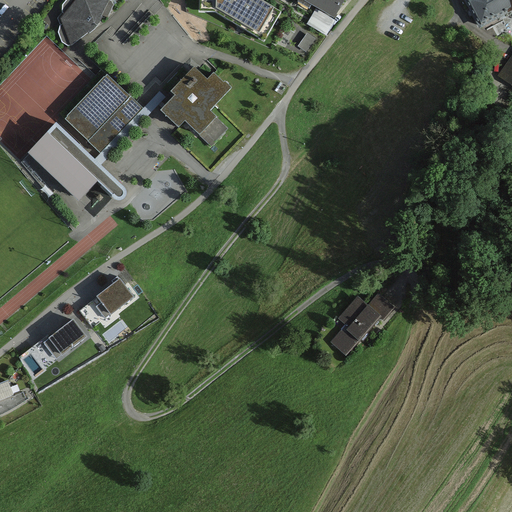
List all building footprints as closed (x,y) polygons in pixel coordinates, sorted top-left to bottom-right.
[(61,38),(69,41),(87,29),(89,31),(98,23),(102,13),(107,12),(113,1),(113,0),(59,0),(60,8),(57,13),(59,21),(58,28),(61,38)] [(278,14),(255,0),(199,0),(199,15),(215,15),(262,41),(278,14)] [(299,0),(314,8),(309,16),(329,27),(334,20),(329,18),(339,0),(299,0)] [(511,0),(465,0),(480,28),(511,10),(511,0)] [(307,51),(318,33),(299,22),(288,40),(307,51)] [(511,58),(499,75),(511,84),(511,58)] [(216,116),(209,110),(231,87),(225,81),(223,82),(213,73),(207,79),(194,67),(170,93),(175,97),(161,111),(178,127),(184,120),(199,134),(200,133),(212,145),(228,129),(215,117),(216,116)] [(142,108),(106,72),(98,80),(68,111),(103,146),(142,108)] [(121,185),(57,121),(27,151),(78,200),(96,182),(110,196),(115,200),(119,200),(123,198),(126,194),(125,189),(121,185)] [(88,295),(102,314),(131,293),(118,274),(88,295)] [(348,354),(378,320),(381,323),(392,310),(377,297),(366,309),(356,300),(343,316),(350,322),(333,341),(348,354)] [(31,343),(43,360),(84,332),(72,315),(31,343)] [(26,383),(18,388),(16,381),(10,383),(7,376),(0,378),(0,412),(4,411),(17,403),(32,393),(26,383)]
